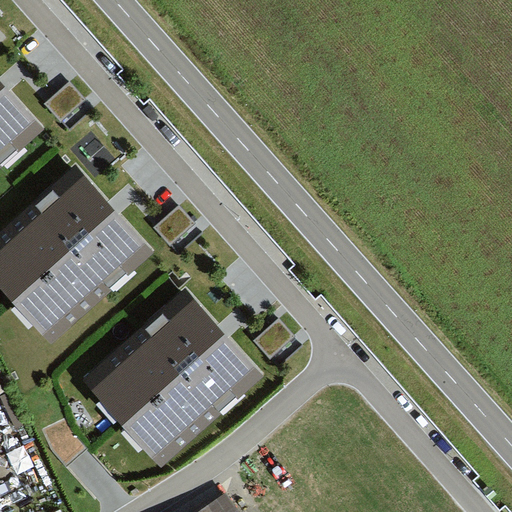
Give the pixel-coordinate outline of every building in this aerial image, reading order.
[(0,79),(0,166),(44,128),(0,79)] [(86,101),(71,84),(48,102),(62,120),(86,101)] [(112,206),(85,176),(0,252),(0,280),(44,329),(143,240),(112,206)] [(194,223),(179,207),(158,228),(173,243),(194,223)] [(250,363),(194,299),(94,386),(151,450),(250,363)] [(292,336),(278,320),(257,340),(271,355),(292,336)] [(43,429),(50,448),(67,466),(90,450),(77,437),(69,419),(43,429)] [(229,511),(219,496),(194,511),(229,511)]
